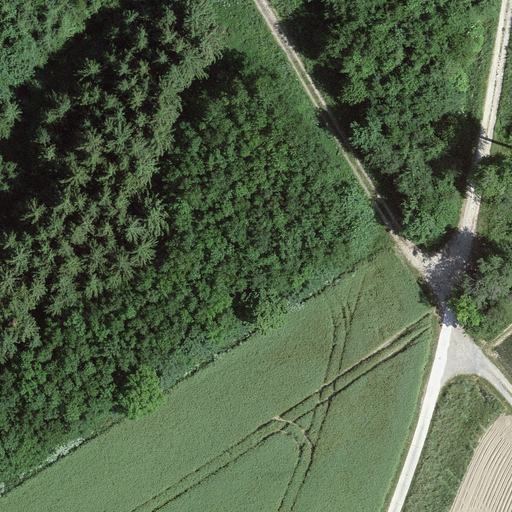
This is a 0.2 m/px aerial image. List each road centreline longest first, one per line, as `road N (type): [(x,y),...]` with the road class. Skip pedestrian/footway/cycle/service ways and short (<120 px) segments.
road 1 (track): [(392,511),(450,320),(503,0)]
road 2 (track): [(511,391),(450,320),(262,0)]
